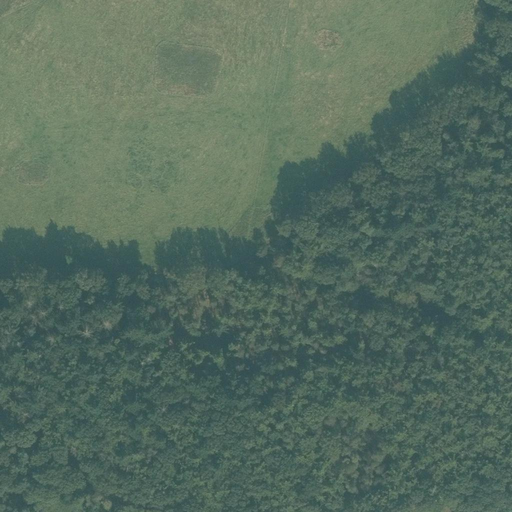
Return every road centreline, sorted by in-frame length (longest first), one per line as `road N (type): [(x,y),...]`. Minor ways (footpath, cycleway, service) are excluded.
road 1 (track): [(503,0),(473,85),(222,267),(0,268)]
road 2 (track): [(243,252),(511,332)]
